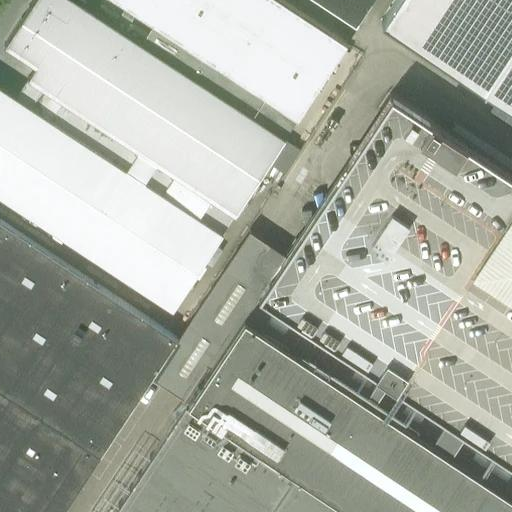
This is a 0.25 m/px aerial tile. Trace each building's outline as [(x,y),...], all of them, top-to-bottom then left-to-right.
[(30,105),(73,134),(86,114),(174,172),(161,191),(198,215),(210,196),(234,212),(284,137),(141,42),(76,0),(32,0),(4,43),(36,64),(28,76),(43,85),(30,105)] [(118,0),(153,23),(141,42),(284,137),(346,42),(282,0),(118,0)] [(511,0),(320,0),(355,23),(369,0),(393,0),(380,21),(511,107),(511,0)] [(73,134),(30,105),(0,85),(0,193),(172,307),(222,231),(198,215),(161,191),(73,134)] [(511,291),(472,265),(511,204),(511,172),(391,93),(285,252),(249,228),(221,270),(257,294),(243,315),(511,492),(511,291)] [(0,511),(60,511),(151,375),(177,336),(0,219),(0,511)] [(177,336),(151,375),(188,399),(112,511),(511,511),(511,492),(243,315),(257,294),(221,270),(177,336)]
